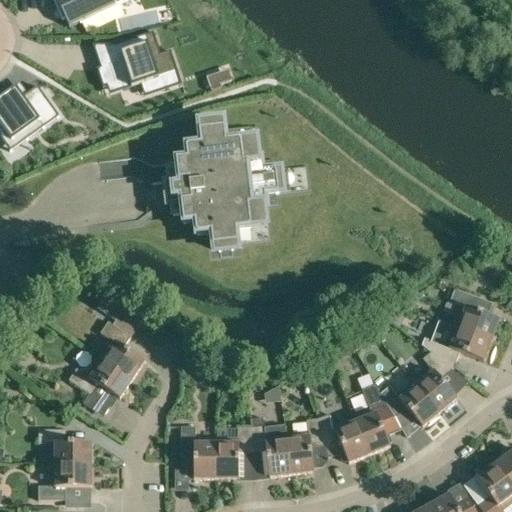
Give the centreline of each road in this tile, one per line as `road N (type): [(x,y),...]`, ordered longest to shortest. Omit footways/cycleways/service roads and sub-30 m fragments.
road 1 (residential): [(495,410),(395,482),(300,511)]
road 2 (residential): [(131,511),(131,459),(173,399)]
road 3 (residential): [(0,229),(119,205)]
